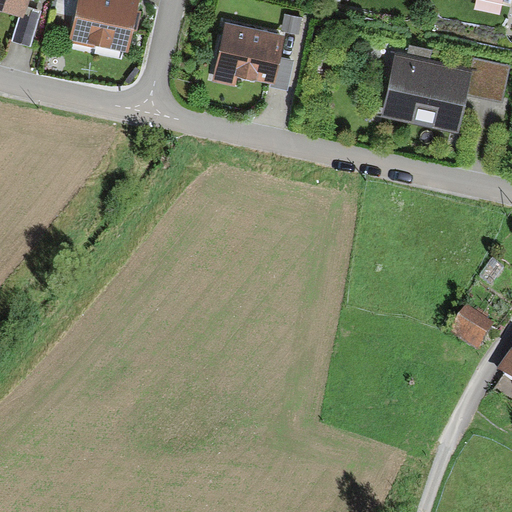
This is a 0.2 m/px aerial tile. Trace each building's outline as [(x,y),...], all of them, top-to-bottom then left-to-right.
[(20,0),(0,0),(0,9),(15,15),(20,0)] [(138,0),(81,0),(72,38),(126,51),(138,0)] [(238,71),(273,78),(283,33),(227,21),(215,80),(235,84),(238,71)] [(472,69),(397,52),(383,115),(459,131),(467,94),(472,69)] [(472,69),(467,94),(501,102),(509,64),(475,56),(472,69)] [(491,327),(465,310),(450,332),(476,349),(491,327)] [(511,355),(500,372),(511,380),(511,355)]
